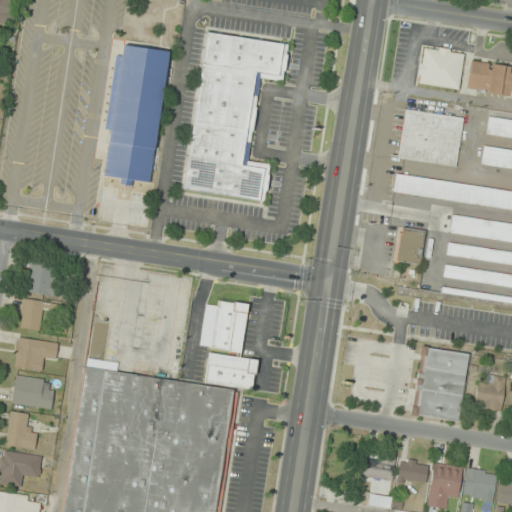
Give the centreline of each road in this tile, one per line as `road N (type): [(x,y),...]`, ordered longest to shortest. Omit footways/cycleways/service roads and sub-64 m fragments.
road 1 (secondary): [(294,511),(374,0)]
road 2 (secondary): [(330,285),(0,230)]
road 3 (residential): [(511,444),(310,413)]
road 4 (residential): [(511,24),(374,1)]
